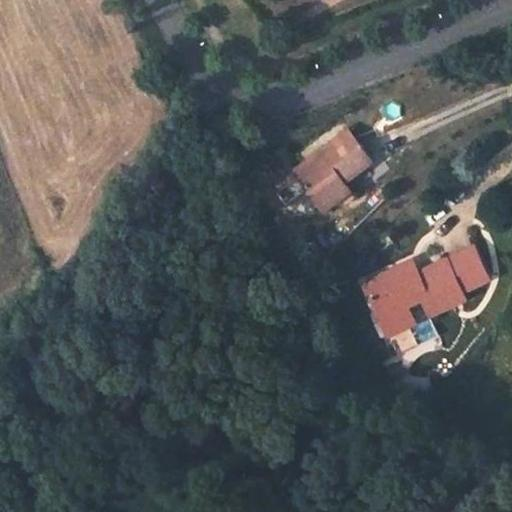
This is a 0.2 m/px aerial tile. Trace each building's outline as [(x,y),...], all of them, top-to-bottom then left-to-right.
[(340,127),(287,168),(311,201),(338,179),(365,159),(340,127)] [(338,179),(311,201),(318,210),(346,189),(338,179)] [(359,282),(377,320),(419,298),(425,311),(464,291),(461,284),(486,272),(472,241),(414,272),(399,280),(393,266),(359,282)] [(393,266),(399,280),(414,272),(407,258),(393,266)] [(425,311),(419,298),(377,320),(383,331),(425,311)]
